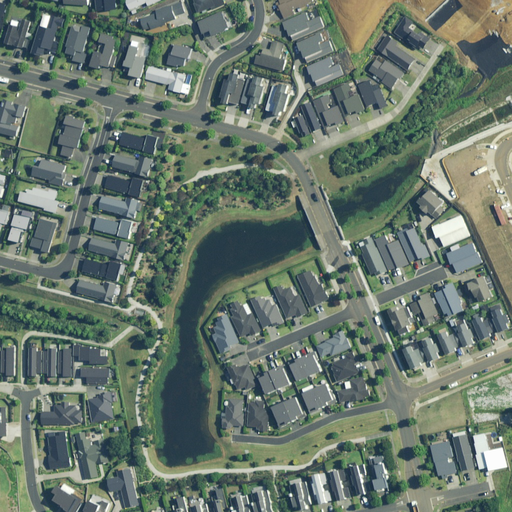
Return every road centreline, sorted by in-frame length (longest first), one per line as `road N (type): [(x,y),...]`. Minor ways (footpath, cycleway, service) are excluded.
road 1 (residential): [(114,99),(64,269),(0,260)]
road 2 (residential): [(292,159),(392,112),(442,46)]
road 3 (residential): [(232,437),(276,441),(397,401)]
road 4 (residential): [(196,120),(216,62),(254,36),(256,0)]
road 5 (residential): [(397,401),(511,352)]
